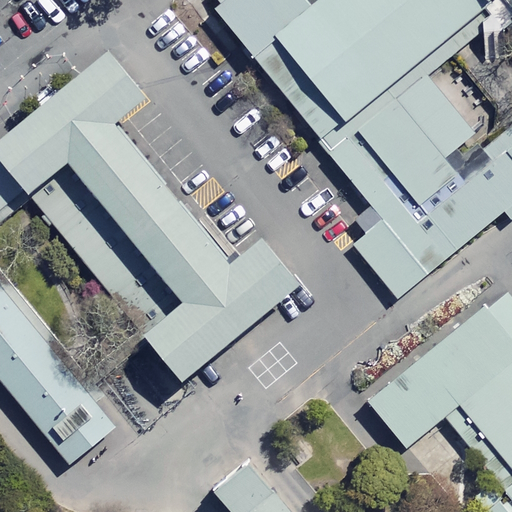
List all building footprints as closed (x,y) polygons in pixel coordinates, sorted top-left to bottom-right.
[(354,248),(395,296),(511,196),(511,0),(205,0),(202,3),(377,209),(363,220),(373,232),(354,248)] [(141,105),(108,64),(0,152),(0,174),(24,204),(65,171),(177,312),(136,344),(140,349),(174,392),(189,380),(294,295),(255,247),(222,274),(107,132),(141,105)] [(177,312),(65,171),(24,204),(24,205),(136,344),(177,312)] [(24,204),(0,174),(0,224),(24,205),(24,204)] [(511,511),(511,304),(499,290),(368,402),(409,450),(442,422),(504,494),(482,511),(511,511)] [(0,297),(0,393),(62,472),(109,435),(0,297)] [(288,511),(249,463),(207,497),(218,511),(288,511)]
